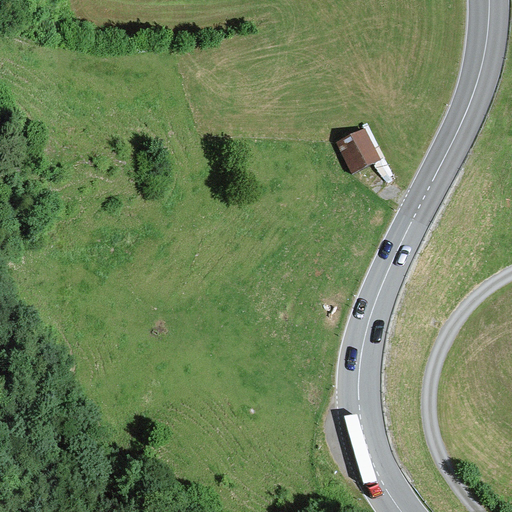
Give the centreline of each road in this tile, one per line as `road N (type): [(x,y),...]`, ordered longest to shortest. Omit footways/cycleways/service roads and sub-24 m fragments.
road 1 (secondary): [(487,0),(484,58),(464,122),(365,333),(359,419),(370,462),(400,511)]
road 2 (track): [(480,511),(451,479),(430,413),(447,346),(491,289),(511,279)]
